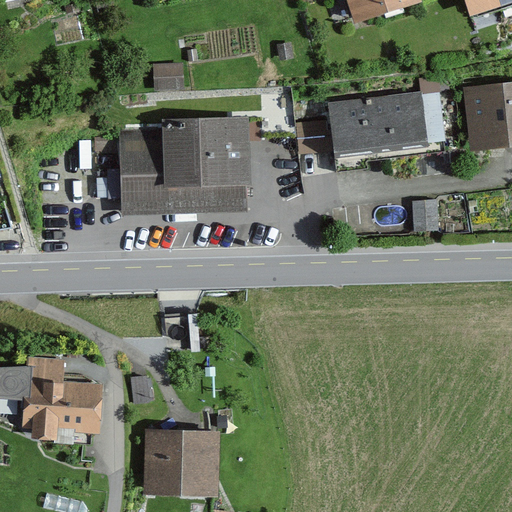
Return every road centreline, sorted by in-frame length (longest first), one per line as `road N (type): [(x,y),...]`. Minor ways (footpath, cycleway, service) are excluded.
road 1 (secondary): [(511,267),(0,281)]
road 2 (residential): [(114,511),(109,352),(97,337),(0,281)]
